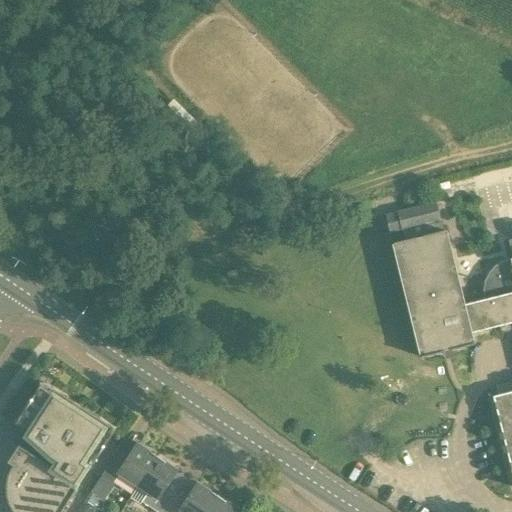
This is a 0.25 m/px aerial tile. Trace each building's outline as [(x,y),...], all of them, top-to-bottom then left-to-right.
[(191,128),(167,106),(160,114),(184,136),(191,128)] [(469,333),(495,327),(509,323),(511,322),(511,391),(492,396),(511,474),(511,238),(507,240),(511,259),(504,261),(503,261),(495,266),(489,273),(485,282),(483,291),(484,300),(463,305),(445,231),(442,232),(439,214),(436,203),(385,216),(386,219),(389,232),(403,228),(406,240),(394,243),(422,357),(472,345),(469,333)] [(62,453),(54,469),(75,482),(84,467),(88,470),(115,429),(42,382),(16,423),(62,453)] [(118,474),(138,487),(139,487),(158,457),(137,443),(124,462),(114,456),(101,476),(112,483),(118,474)] [(75,482),(54,469),(18,446),(7,463),(12,466),(10,468),(9,471),(8,474),(7,478),(6,481),(5,483),(5,486),(5,488),(5,492),(5,494),(6,496),(7,501),(8,505),(10,508),(11,510),(12,511),(60,511),(79,485),(75,482)] [(142,503),(156,511),(165,511),(176,496),(164,489),(177,469),(158,457),(139,487),(138,487),(130,499),(140,505),(142,503)] [(185,502),(176,496),(165,511),(208,511),(218,496),(197,482),(185,502)] [(218,496),(208,511),(235,511),(237,509),(218,496)]
